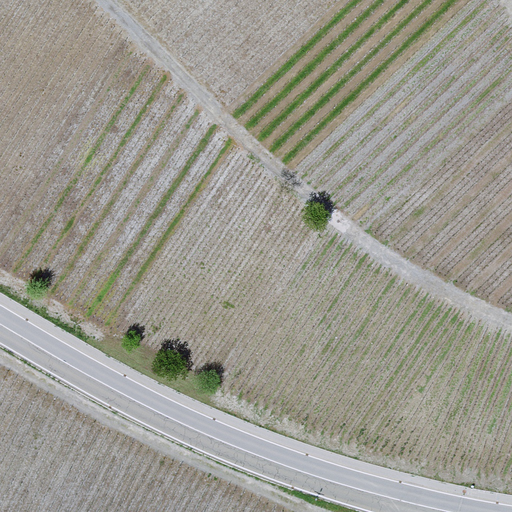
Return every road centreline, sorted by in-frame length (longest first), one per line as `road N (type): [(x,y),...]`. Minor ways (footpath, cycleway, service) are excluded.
road 1 (track): [(121,0),(345,224),(439,286),(511,318)]
road 2 (tertiary): [(0,322),(179,421),(293,467),(454,511)]
road 3 (track): [(318,511),(0,354)]
